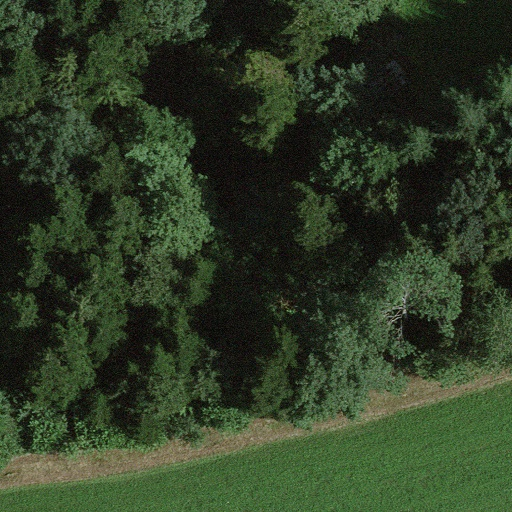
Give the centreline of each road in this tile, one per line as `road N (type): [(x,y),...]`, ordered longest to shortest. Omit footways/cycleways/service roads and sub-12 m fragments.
road 1 (track): [(170,129),(224,163),(274,170),(390,146),(511,93)]
road 2 (track): [(0,246),(170,129)]
road 3 (track): [(214,0),(173,60),(162,100),(170,129)]
